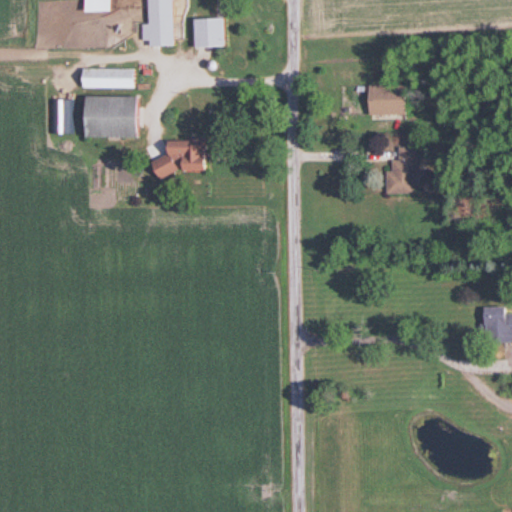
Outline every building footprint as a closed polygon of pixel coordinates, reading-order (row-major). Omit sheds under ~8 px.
[(91,0),(92,11),(118,11),(118,0),(91,0)] [(154,0),(155,23),(148,23),(148,45),(181,44),(179,0),(154,0)] [(232,46),(232,17),(202,17),(203,46),(232,46)] [(142,88),(142,68),(89,68),(89,88),(142,88)] [(413,116),(413,84),(373,84),(373,116),(413,116)] [(146,137),(147,96),(94,95),(93,137),(146,137)] [(173,139),(174,157),(160,157),(161,173),(217,171),(215,138),(173,139)] [(394,194),(425,194),(425,146),(404,146),(404,159),(394,159),(394,194)] [(511,338),(511,307),(492,307),(492,339),(511,338)]
